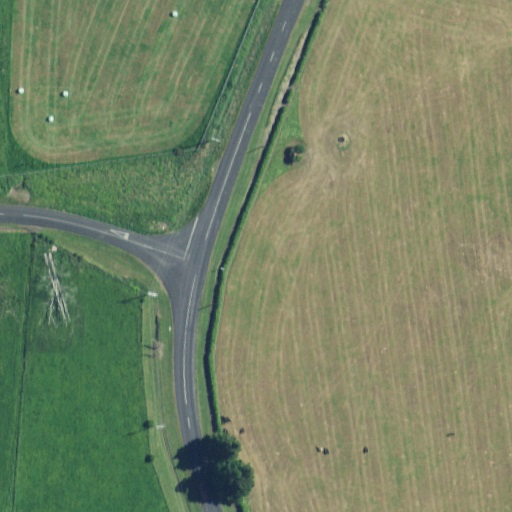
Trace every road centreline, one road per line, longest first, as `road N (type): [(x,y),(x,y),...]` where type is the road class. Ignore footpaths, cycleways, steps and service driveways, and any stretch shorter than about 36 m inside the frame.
road 1 (unclassified): [(196,263),(294,0)]
road 2 (unclassified): [(211,511),(181,391),(196,263)]
road 3 (unclassified): [(196,263),(111,232),(0,212)]
